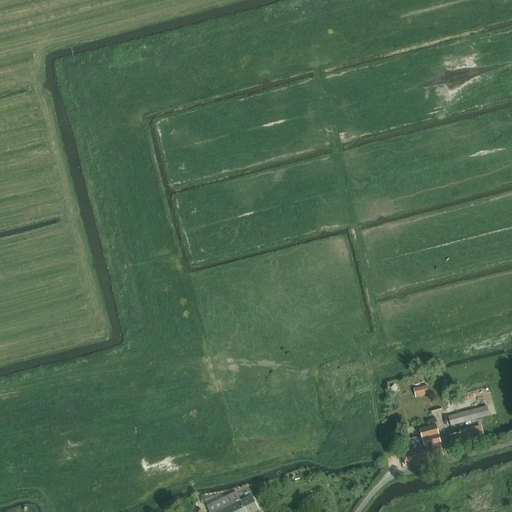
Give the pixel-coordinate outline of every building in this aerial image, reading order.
[(428,386),(414,389),(416,398),(430,395),(428,386)] [(487,407),(449,417),(451,426),(490,415),(487,407)] [(417,438),(401,442),(404,453),(403,453),(406,465),(444,456),(436,425),(420,430),(422,438),(418,439),(417,438)] [(480,443),(479,442),(484,441),(482,431),(477,433),(468,435),(467,432),(450,436),(454,448),(464,445),(463,444),(470,442),(471,445),(480,443)] [(242,501),(236,491),(206,506),(209,511),(256,511),(259,511),(252,496),(242,501)]
